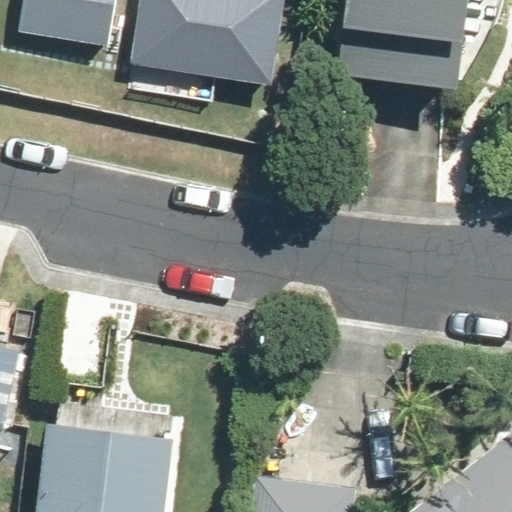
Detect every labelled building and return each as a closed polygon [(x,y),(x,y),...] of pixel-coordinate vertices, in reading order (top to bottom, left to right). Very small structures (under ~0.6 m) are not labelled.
[(116,12),(117,0),(24,0),(20,27),(112,40),(116,12)] [(117,0),(116,12),(157,19),(160,0),(117,0)] [(354,0),(347,64),(465,78),(474,0),(354,0)] [(169,511),(179,434),(52,418),(40,511),(169,511)] [(257,477),(253,511),(511,511),(511,432),(410,511),(354,511),(357,489),(257,477)]
